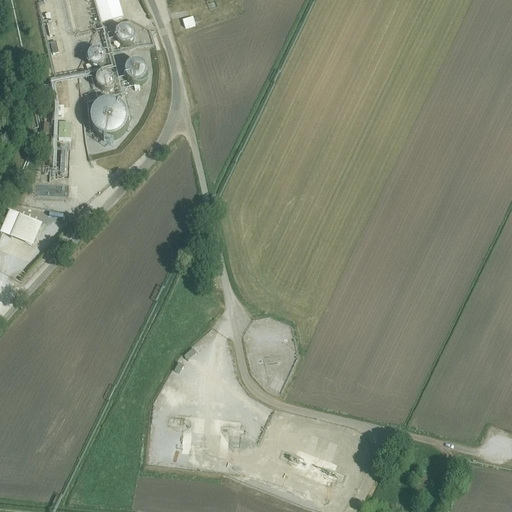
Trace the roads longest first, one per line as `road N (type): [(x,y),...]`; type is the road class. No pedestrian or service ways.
road 1 (track): [(176,108),(189,125),(258,395),(380,432),(383,451),(355,511)]
road 2 (unclassified): [(151,0),(178,95),(166,136),(0,328)]
